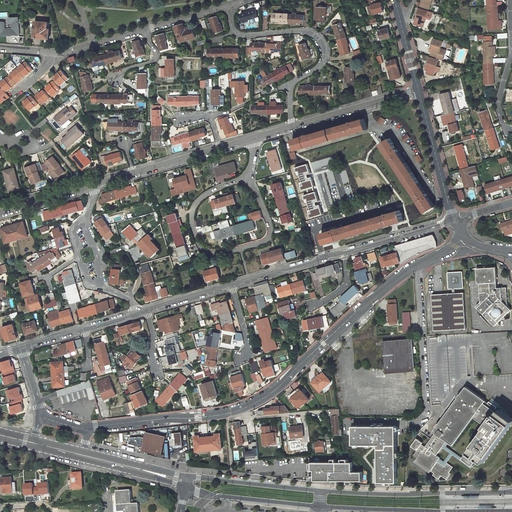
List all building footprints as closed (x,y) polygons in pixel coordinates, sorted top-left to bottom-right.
[(248,20),(258,17),(255,10),(261,8),(261,0),(253,3),(255,9),(240,14),(243,23),(248,21),(248,20)] [(421,0),(420,3),(422,3),(421,7),(428,9),(431,0),(421,0)] [(381,3),(371,5),(374,14),(383,11),(381,3)] [(325,23),(325,12),(327,12),(331,12),(331,5),(326,6),(326,7),(317,7),(317,23),(325,23)] [(495,21),(495,10),(497,10),(497,5),(488,6),(489,25),(497,24),(497,21),(495,21)] [(422,27),(427,11),(419,8),(414,21),(416,21),(415,24),(422,27)] [(273,21),(283,22),(282,23),(288,23),(289,14),(273,13),(273,21)] [(304,15),(289,14),(288,23),(294,24),(294,22),(304,23),(304,15)] [(332,21),(338,40),(347,38),(345,32),(344,33),(338,14),(332,21)] [(7,36),(20,35),(19,31),(20,31),(19,17),(9,18),(10,24),(12,23),(12,28),(6,28),(6,24),(6,22),(2,22),(2,21),(0,21),(0,36),(7,36)] [(222,31),(219,22),(218,22),(216,17),(209,19),(210,23),(211,26),(209,26),(210,31),(212,30),(213,34),(222,31)] [(49,39),(50,30),(48,30),(48,23),(36,22),(34,38),(49,39)] [(180,41),(190,38),(190,39),(196,38),(193,29),(189,30),(188,27),(184,28),(183,24),(174,27),(177,34),(178,34),(180,41)] [(378,30),(381,40),(390,37),(388,28),(378,30)] [(155,36),(160,52),(167,49),(164,39),(165,39),(163,33),(155,36)] [(273,43),(266,43),(266,52),(271,52),(272,51),(282,51),(282,44),(282,35),(273,36),(273,43)] [(348,43),(347,38),(338,40),(342,55),(350,53),(347,43),(348,43)] [(441,49),(443,42),(433,39),(429,52),(431,52),(430,55),(438,58),(438,59),(442,60),(443,55),(439,54),(441,49)] [(142,49),(139,40),(132,42),(136,57),(145,54),(143,49),(142,49)] [(484,42),(485,63),(494,63),(493,55),(496,55),(496,47),(493,47),(493,42),(484,42)] [(251,50),(261,50),(261,52),(266,52),(266,43),(251,43),(251,48),(246,48),(246,55),(250,55),(251,50)] [(298,45),(302,60),(312,58),(310,52),(308,52),(306,43),(298,45)] [(223,49),(208,49),(208,57),(218,57),(218,58),(223,58),(223,49)] [(239,56),(239,49),(223,49),(223,58),(229,58),(229,57),(239,56)] [(354,52),(356,59),(364,56),(362,49),(354,52)] [(113,61),(123,58),(120,50),(105,55),(108,64),(114,62),(113,61)] [(93,67),(102,64),(103,65),(108,64),(105,55),(91,59),(93,67)] [(429,58),(425,70),(427,71),(426,74),(433,77),(438,61),(429,58)] [(175,76),(174,59),(166,59),(167,71),(165,71),(166,77),(175,76)] [(386,62),(391,77),(400,74),(396,59),(386,62)] [(27,62),(19,69),(25,77),(28,75),(34,70),(27,62)] [(281,77),(294,70),(290,63),(287,65),(286,65),(273,73),(277,81),(282,78),(281,77)] [(494,83),(494,68),(494,63),(485,63),(486,84),(494,83)] [(346,82),(356,82),(355,76),(354,77),(353,67),(345,67),(346,82)] [(16,84),(22,80),(22,79),(24,77),(18,69),(9,76),(16,84)] [(55,78),(62,86),(69,80),(63,71),(58,75),(58,76),(55,78)] [(93,90),(88,75),(86,76),(85,73),(81,75),(82,77),(81,77),(84,87),(83,87),(84,93),(93,90)] [(147,89),(147,73),(139,73),(139,83),(138,83),(138,89),(147,89)] [(273,73),(259,81),(263,88),(269,84),(272,90),(276,87),(274,83),(277,81),(273,73)] [(9,77),(1,83),(7,91),(10,89),(15,85),(9,77)] [(245,97),(244,81),(236,81),(237,91),(236,91),(236,97),(245,97)] [(47,89),(53,96),(61,90),(55,82),(49,86),(50,86),(47,89)] [(330,85),(315,86),(315,95),(315,104),(320,104),(320,95),(320,94),(330,93),(330,85)] [(315,86),(300,86),(300,94),(309,94),(309,95),(315,95),(315,86)] [(0,101),(2,103),(7,99),(5,97),(8,94),(3,88),(0,90),(0,101)] [(220,105),(219,95),(220,95),(220,89),(211,90),(212,105),(220,105)] [(51,98),(45,90),(42,93),(42,92),(36,96),(43,105),(51,98)] [(371,90),(362,92),(364,98),(372,96),(371,90)] [(454,112),(448,92),(440,95),(442,102),(443,102),(446,109),(444,109),(445,115),(447,114),(454,112)] [(113,94),(97,94),(97,95),(93,95),(93,101),(107,102),(107,103),(113,104),(113,94)] [(118,102),(128,103),(128,102),(133,102),(133,94),(113,94),(113,104),(118,104),(118,102)] [(25,103),(31,111),(39,104),(32,96),(27,100),(28,101),(25,103)] [(190,104),(200,104),(200,96),(185,97),(185,106),(191,106),(190,104)] [(163,105),(166,101),(160,97),(157,100),(163,105)] [(169,105),(180,105),(180,106),(185,106),(185,97),(169,97),(169,105)] [(272,113),(283,113),(283,105),(276,105),(276,102),(270,102),(270,105),(268,105),(268,114),(272,114),(272,113)] [(268,105),(252,105),(252,113),(262,113),(262,114),(263,114),(263,123),(268,123),(268,114),(268,105)] [(161,126),(161,120),(160,120),(160,106),(152,106),(152,125),(161,126)] [(63,124),(77,113),(72,107),(69,110),(67,108),(57,116),(63,124)] [(479,112),(485,131),(494,128),(492,124),(490,125),(487,116),(489,115),(488,110),(479,112)] [(459,131),(454,112),(447,114),(450,124),(448,124),(450,133),(459,131)] [(55,117),(62,126),(63,124),(57,116),(55,117)] [(231,126),(227,117),(220,119),(226,138),(237,134),(236,131),(234,132),(232,126),(231,126)] [(104,130),(118,130),(118,131),(124,131),(124,122),(113,122),(113,120),(109,119),(109,122),(104,122),(104,130)] [(295,150),(367,130),(364,119),(354,122),(354,123),(353,119),(349,120),(350,122),(348,122),(348,123),(349,125),(337,129),(336,127),(320,131),(321,133),(308,137),(307,135),(307,134),(305,134),(305,133),(301,134),(302,136),(292,139),(295,150)] [(144,123),(124,122),(124,131),(130,131),(130,130),(144,130),(144,123)] [(79,125),(65,137),(66,138),(79,128),(83,133),(85,132),(79,125)] [(152,125),(152,146),(160,146),(159,141),(160,141),(160,131),(161,131),(161,126),(152,125)] [(69,147),(84,135),(83,133),(79,128),(66,138),(63,140),(69,147)] [(189,132),(192,141),(197,140),(197,142),(202,140),(201,137),(206,135),(204,128),(189,132)] [(485,131),(492,150),(500,147),(497,140),(495,141),(493,133),(495,133),(494,128),(485,131)] [(189,132),(174,137),(170,138),(173,146),(186,141),(186,143),(192,141),(189,132)] [(404,163),(396,152),(398,151),(399,150),(398,149),(400,148),(398,145),(395,146),(390,138),(380,144),(425,213),(435,207),(429,199),(432,197),(430,193),(428,194),(427,193),(426,193),(424,195),(417,184),(419,182),(405,162),(404,163)] [(146,157),(141,140),(134,142),(138,154),(136,155),(138,160),(146,157)] [(458,154),(460,164),(458,164),(460,169),(468,167),(461,144),(453,146),(456,155),(458,154)] [(269,158),(273,171),(282,168),(275,149),(269,151),(272,158),(269,158)] [(73,157),(84,169),(92,163),(81,150),(73,157)] [(405,162),(398,151),(396,152),(404,163),(405,162)] [(120,152),(105,157),(106,161),(102,162),(104,166),(107,165),(108,165),(113,164),(113,162),(122,159),(120,152)] [(47,162),(54,171),(52,173),(57,179),(65,172),(60,166),(61,166),(54,156),(47,162)] [(234,162),(214,167),(216,174),(222,172),(223,174),(236,170),(234,162)] [(32,176),(34,184),(42,181),(36,164),(27,168),(30,176),(32,176)] [(308,164),(295,168),(310,218),(323,214),(308,164)] [(473,186),(468,167),(460,169),(461,175),(463,174),(465,180),(463,181),(465,188),(473,186)] [(20,188),(15,168),(4,171),(7,182),(9,182),(11,190),(20,188)] [(190,185),(188,177),(192,176),(190,169),(186,170),(187,175),(180,177),(183,187),(190,185)] [(174,181),(176,189),(183,187),(180,177),(173,179),(172,174),(168,175),(170,182),(174,181)] [(218,183),(226,181),(224,175),(217,177),(218,183)] [(324,201),(352,194),(348,178),(334,182),(336,190),(329,192),(327,184),(320,186),(324,201)] [(504,179),(484,185),(486,193),(494,191),(494,189),(497,188),(497,190),(507,187),(504,179)] [(286,201),(281,182),(275,184),(276,190),(274,191),(278,204),(286,201)] [(426,193),(419,182),(417,184),(424,195),(426,193)] [(119,198),(137,193),(135,187),(132,188),(131,186),(116,190),(119,198)] [(477,188),(479,194),(481,201),(485,200),(482,186),(477,188)] [(100,203),(119,198),(116,190),(101,194),(102,199),(99,200),(100,203)] [(227,205),(236,203),(236,201),(240,200),(238,193),(234,194),(224,197),(227,205)] [(224,197),(215,199),(215,200),(211,201),(213,208),(217,207),(217,208),(227,205),(224,197)] [(65,214),(80,210),(79,209),(84,208),(82,200),(70,204),(70,203),(62,205),(65,214)] [(278,204),(281,217),(284,216),(285,222),(292,220),(286,201),(278,204)] [(53,217),(65,214),(62,205),(55,208),(43,212),(46,219),(50,218),(49,216),(52,215),(53,217)] [(248,214),(250,221),(263,218),(261,210),(248,214)] [(324,244),(403,221),(400,210),(387,214),(387,213),(384,213),(385,214),(385,217),(373,220),(372,218),(349,225),(349,227),(337,231),(336,229),(336,228),(333,228),(334,230),(321,233),(324,244)] [(167,216),(173,235),(182,233),(178,220),(176,220),(174,214),(167,216)] [(107,225),(103,218),(101,219),(99,215),(94,219),(96,222),(95,222),(98,227),(102,225),(103,227),(107,225)] [(253,221),(233,226),(236,235),(248,231),(248,229),(255,227),(253,221)] [(12,225),(16,239),(27,236),(23,222),(12,225)] [(511,222),(506,224),(505,222),(500,223),(502,232),(508,230),(509,234),(511,233),(511,222)] [(1,228),(6,242),(16,239),(12,225),(1,228)] [(113,234),(107,225),(103,227),(102,225),(98,227),(103,234),(105,233),(107,237),(113,234)] [(123,231),(132,240),(134,238),(136,240),(140,236),(130,225),(123,231)] [(233,226),(215,231),(216,238),(223,236),(223,238),(236,235),(233,226)] [(53,229),(56,238),(65,235),(63,232),(61,232),(60,227),(53,229)] [(158,251),(149,241),(153,238),(149,233),(143,239),(138,243),(140,245),(145,241),(146,243),(142,247),(151,257),(158,251)] [(186,245),(182,233),(173,235),(179,254),(185,252),(183,246),(186,245)] [(65,235),(56,238),(59,247),(69,244),(67,239),(66,239),(65,235)] [(397,253),(400,262),(400,264),(411,258),(417,255),(434,248),(431,236),(395,247),(397,253)] [(276,250),(279,260),(285,258),(282,248),(276,250)] [(46,267),(58,259),(53,252),(52,253),(51,250),(43,256),(42,254),(39,255),(46,267)] [(279,260),(276,250),(272,252),(272,250),(262,254),(265,266),(279,262),(279,260)] [(289,252),(290,258),(298,256),(296,250),(289,252)] [(39,255),(37,252),(34,253),(36,257),(27,263),(32,271),(36,268),(38,271),(46,267),(39,255)] [(369,261),(377,259),(374,252),(367,254),(369,261)] [(393,259),(395,264),(400,262),(397,253),(390,255),(391,259),(393,259)] [(387,266),(393,264),(391,259),(389,260),(388,255),(384,257),(387,266)] [(354,263),(356,271),(366,268),(366,265),(364,266),(361,256),(355,258),(356,263),(354,263)] [(120,276),(122,265),(113,264),(111,275),(120,276)] [(153,283),(150,271),(150,272),(147,264),(141,265),(142,270),(140,270),(145,285),(153,283)] [(338,264),(325,267),(328,276),(332,274),(332,273),(335,272),(336,273),(341,272),(338,264)] [(221,277),(217,267),(211,269),(214,279),(221,277)] [(325,267),(316,270),(317,272),(313,273),(314,280),(318,279),(319,282),(323,281),(322,277),(328,276),(325,267)] [(62,275),(65,286),(76,283),(72,268),(62,271),(63,274),(62,275)] [(358,285),(373,281),(371,273),(367,275),(366,272),(367,271),(366,268),(356,271),(359,280),(357,281),(358,285)] [(498,289),(497,268),(477,269),(478,284),(481,283),(483,283),(484,300),(482,302),(477,307),(495,326),(502,320),(503,320),(504,320),(505,320),(506,318),(505,317),(511,310),(509,307),(507,288),(498,289)] [(214,279),(211,269),(204,271),(207,281),(214,279)] [(436,331),(468,329),(465,293),(457,294),(456,289),(464,289),(463,272),(448,273),(449,290),(454,290),(454,294),(433,295),(436,331)] [(110,283),(120,284),(120,281),(120,276),(111,275),(110,283)] [(34,293),(30,280),(20,283),(25,296),(34,293)] [(258,296),(264,294),(265,297),(267,296),(272,295),(271,292),(269,286),(268,281),(258,284),(259,288),(256,288),(258,296)] [(302,281),(290,284),(293,293),(306,290),(304,285),(303,285),(302,281)] [(80,297),(76,283),(65,286),(69,300),(80,297)] [(145,285),(149,300),(158,297),(153,283),(145,285)] [(280,297),(293,293),(290,284),(287,285),(287,286),(283,287),(283,286),(277,288),(280,297)] [(345,304),(360,291),(355,285),(354,286),(353,285),(350,287),(351,288),(340,298),(342,300),(345,304)] [(255,297),(259,310),(267,307),(264,297),(265,297),(264,294),(258,296),(256,288),(254,289),(257,296),(255,297)] [(41,307),(37,294),(28,296),(33,310),(41,307)] [(44,309),(53,306),(57,305),(55,297),(50,298),(51,302),(45,304),(45,306),(44,307),(44,309)] [(259,310),(255,297),(247,299),(250,312),(259,310)] [(102,310),(115,306),(113,299),(95,304),(98,312),(102,311),(102,310)] [(291,308),(288,300),(278,303),(281,313),(284,312),(291,310),(291,308)] [(342,300),(331,310),(336,316),(347,306),(345,304),(342,300)] [(218,309),(220,315),(230,312),(229,309),(228,309),(226,302),(227,302),(227,301),(221,303),(220,302),(212,304),(213,311),(218,309)] [(95,304),(77,309),(80,317),(92,313),(93,314),(98,312),(95,304)] [(204,313),(201,305),(195,306),(195,307),(198,314),(198,315),(204,313)] [(399,325),(398,306),(390,307),(392,325),(399,325)] [(48,316),(52,327),(63,323),(59,312),(58,309),(48,312),(49,315),(48,316)] [(59,312),(63,323),(73,320),(70,309),(59,312)] [(295,310),(295,309),(291,310),(284,312),(287,323),(298,320),(296,314),(295,310)] [(220,315),(223,326),(224,331),(235,332),(232,323),(233,323),(233,322),(232,322),(230,315),(231,315),(230,312),(220,315)] [(413,334),(412,313),(405,313),(406,335),(413,334)] [(169,317),(173,332),(180,330),(178,323),(180,322),(179,319),(181,318),(180,314),(169,317)] [(314,318),(317,327),(324,326),(324,327),(328,327),(326,316),(314,318)] [(173,332),(169,317),(158,320),(159,324),(161,324),(162,327),(164,327),(166,334),(173,332)] [(309,329),(317,327),(314,318),(303,321),(306,332),(310,331),(309,329)] [(270,324),(264,325),(264,323),(262,319),(256,321),(261,337),(273,333),(270,324)] [(38,331),(35,321),(23,325),(26,334),(38,331)] [(139,321),(129,324),(131,332),(142,329),(139,321)] [(2,328),(7,341),(17,338),(13,324),(2,328)] [(131,332),(129,324),(118,327),(120,332),(121,335),(131,332)] [(213,332),(212,342),(208,341),(208,346),(218,348),(221,334),(213,332)] [(273,333),(261,337),(265,353),(272,351),(270,347),(270,344),(275,343),(273,333)] [(103,337),(94,340),(98,355),(107,353),(104,342),(109,341),(107,334),(103,335),(103,337)] [(168,344),(169,347),(168,347),(169,351),(167,351),(168,356),(176,354),(174,347),(174,346),(177,345),(175,337),(174,338),(167,340),(168,344)] [(77,349),(83,347),(82,340),(80,339),(68,343),(71,352),(77,350),(77,349)] [(416,367),(414,339),(384,341),(385,346),(377,346),(378,342),(359,343),(360,364),(379,362),(379,354),(385,354),(386,370),(416,367)] [(61,355),(71,352),(68,343),(57,346),(58,349),(54,350),(55,356),(61,355)] [(216,362),(218,348),(208,346),(207,351),(210,351),(208,360),(216,362)] [(142,357),(135,351),(129,357),(137,363),(142,357)] [(107,353),(98,355),(103,370),(106,369),(105,367),(110,366),(110,364),(107,353)] [(176,354),(168,356),(170,361),(171,360),(172,364),(173,364),(174,367),(179,366),(176,354)] [(137,363),(129,357),(125,362),(132,369),(137,363)] [(7,385),(19,382),(13,359),(0,362),(0,366),(1,371),(4,370),(6,377),(5,377),(7,385)] [(260,361),(263,369),(273,365),(272,361),(266,362),(265,360),(260,361)] [(52,362),(53,372),(64,371),(64,368),(63,362),(52,362)] [(276,374),(273,365),(263,369),(265,376),(269,375),(269,376),(276,374)] [(192,372),(186,367),(183,371),(189,376),(192,372)] [(65,386),(64,375),(68,374),(68,372),(64,372),(64,371),(53,372),(54,387),(65,386)] [(240,387),(237,375),(242,374),(241,371),(232,374),(233,377),(231,377),(235,389),(240,387)] [(183,385),(188,379),(180,373),(170,385),(177,391),(179,389),(178,388),(182,384),(183,385)] [(320,391),(332,383),(324,373),(313,382),(320,391)] [(245,386),(242,374),(237,375),(240,387),(235,389),(236,392),(245,390),(244,386),(245,386)] [(117,395),(109,377),(98,382),(105,400),(117,395)] [(132,393),(142,389),(137,378),(128,382),(132,393)] [(76,392),(87,389),(90,396),(91,400),(96,398),(91,380),(84,382),(84,383),(63,390),(65,396),(71,394),(76,392)] [(213,381),(202,384),(205,396),(210,395),(212,396),(212,397),(214,397),(215,397),(216,397),(217,396),(217,394),(217,393),(213,381)] [(171,396),(174,391),(176,393),(177,391),(170,385),(157,400),(162,405),(165,401),(167,403),(172,397),(171,396)] [(15,414),(27,411),(20,387),(8,390),(15,414)] [(446,467),(439,462),(441,459),(438,456),(443,448),(449,441),(453,445),(474,418),(488,428),(468,456),(475,461),(478,463),(481,459),(484,461),(511,423),(511,420),(500,412),(486,402),(466,387),(434,431),(436,432),(425,446),(423,445),(424,444),(417,439),(412,446),(415,448),(414,449),(417,452),(414,455),(418,458),(415,462),(430,473),(431,471),(435,474),(434,476),(439,480),(442,477),(447,480),(451,475),(448,473),(453,467),(448,464),(446,467)] [(78,399),(90,396),(87,389),(76,392),(78,399)] [(132,393),(137,404),(147,401),(142,389),(132,393)] [(310,399),(303,390),(292,398),(299,407),(310,399)] [(65,396),(67,403),(73,401),(71,394),(65,396)] [(291,412),(285,406),(272,407),(272,410),(265,410),(266,414),(291,412)] [(341,425),(339,418),(334,419),(336,431),(343,430),(343,425),(341,425)] [(236,424),(239,447),(244,447),(243,437),(249,436),(248,429),(243,429),(242,424),(236,424)] [(400,428),(357,427),(357,445),(383,446),(382,483),(400,484),(400,428)] [(263,429),(265,447),(272,447),(271,445),(276,445),(276,441),(280,440),(279,435),(273,435),(272,428),(263,429)] [(292,430),(292,441),(297,441),(297,439),(305,439),(304,430),(292,430)] [(164,458),(168,439),(148,434),(146,439),(148,440),(146,449),(144,448),(144,453),(164,458)] [(184,447),(183,435),(173,435),(175,448),(184,447)] [(146,449),(148,440),(146,439),(142,438),(131,439),(130,446),(144,448),(146,449)] [(210,451),(209,438),(200,439),(200,440),(196,441),(197,453),(210,451)] [(217,438),(209,438),(210,451),(222,450),(221,438),(217,439),(217,438)] [(246,457),(259,456),(258,442),(250,443),(250,450),(246,451),(246,457)] [(327,453),(325,444),(316,445),(316,447),(314,447),(315,452),(317,451),(317,454),(327,453)] [(357,463),(312,463),(312,471),(318,471),(318,476),(310,476),(310,481),(367,482),(367,472),(357,472),(357,463)] [(83,491),(82,476),(73,477),(75,484),(68,485),(69,492),(83,491)] [(17,493),(16,485),(13,485),(13,481),(4,482),(4,486),(1,486),(2,495),(14,494),(14,493),(17,493)] [(41,487),(38,487),(38,496),(51,495),(51,483),(41,483),(41,487)] [(35,484),(25,485),(26,495),(36,494),(35,484)] [(139,511),(139,504),(133,504),(131,491),(118,492),(119,511),(139,511)]
